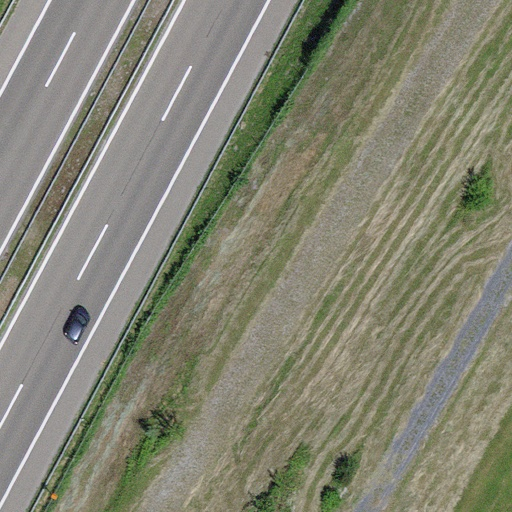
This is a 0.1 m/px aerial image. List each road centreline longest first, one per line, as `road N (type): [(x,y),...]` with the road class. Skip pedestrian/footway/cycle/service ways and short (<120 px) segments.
road 1 (motorway): [(0,429),(228,0)]
road 2 (track): [(375,511),(511,273)]
road 3 (motorway): [(94,0),(0,178)]
